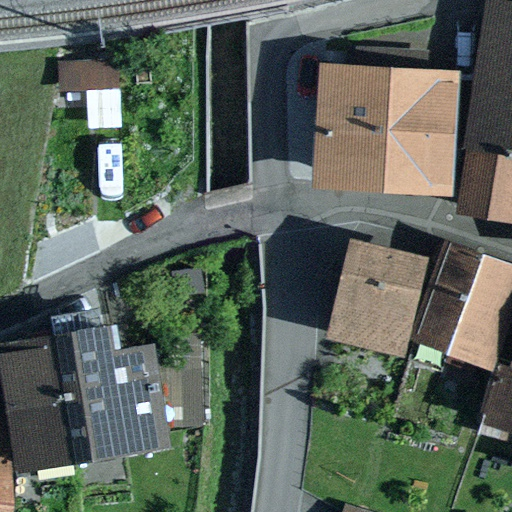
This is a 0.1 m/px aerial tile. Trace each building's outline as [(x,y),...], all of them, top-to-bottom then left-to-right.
[(511,24),(488,21),(462,205),(511,214),(511,24)] [(440,178),(443,134),(433,133),(436,84),(413,83),(415,52),(365,49),(363,81),(327,79),(321,171),(440,178)] [(448,243),(417,331),(450,343),(482,256),(448,243)] [(360,247),(341,323),(399,338),(418,261),(360,247)] [(511,267),(482,256),(450,343),(495,359),(511,312),(511,288),(510,288),(511,281),(511,267)] [(107,361),(101,328),(54,336),(73,448),(167,432),(156,364),(145,366),(143,354),(107,361)] [(6,343),(25,455),(73,448),(54,336),(6,343)] [(494,380),(479,431),(511,441),(511,372),(509,384),(494,380)]
